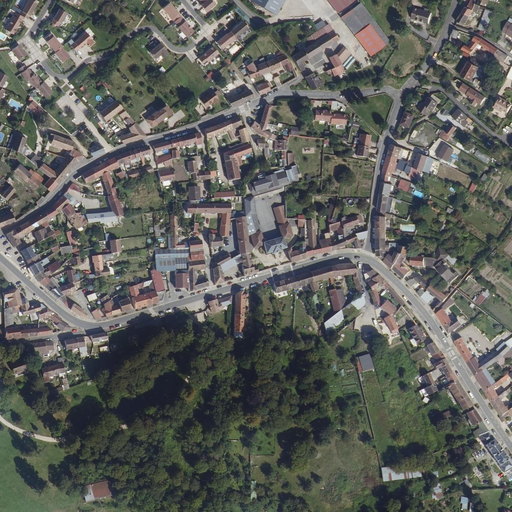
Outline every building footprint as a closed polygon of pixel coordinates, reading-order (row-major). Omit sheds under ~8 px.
[(20,14),(23,16),(27,18),(37,2),(34,0),(28,0),(22,10),(23,11),(20,14)] [(210,9),(219,1),(218,0),(207,0),(204,2),(210,9)] [(285,0),(248,0),(276,16),(285,0)] [(351,0),(327,0),(336,12),(351,0)] [(465,25),(473,12),(476,3),(471,1),(468,8),(466,7),(456,22),(465,25)] [(389,41),(360,2),(340,17),(369,56),(389,41)] [(179,17),(170,7),(167,5),(163,8),(174,22),(179,17)] [(181,16),(172,5),(170,7),(179,17),(181,16)] [(60,23),(67,12),(59,8),(51,21),(57,25),(59,22),(60,23)] [(429,23),(432,13),(429,12),(424,11),(414,8),(411,19),(429,23)] [(13,33),(23,16),(20,14),(16,11),(5,29),(13,33)] [(248,27),(242,20),(239,24),(244,31),(248,27)] [(314,25),(317,30),(325,25),(322,20),(314,25)] [(187,25),(184,21),(183,22),(185,24),(193,32),(190,28),(191,28),(188,24),(187,25)] [(511,24),(508,22),(502,32),(511,37),(511,24)] [(193,32),(185,24),(179,28),(187,37),(193,32)] [(244,31),(239,24),(229,32),(235,39),(236,40),(239,37),(238,35),(244,31)] [(302,61),(337,39),(328,24),(325,25),(317,30),(310,35),(314,41),(291,56),(299,68),(302,66),(304,65),(302,61)] [(461,40),(464,33),(454,29),(451,37),(461,40)] [(61,46),(62,46),(50,32),(45,37),(47,40),(46,41),(55,51),(61,46)] [(235,39),(229,32),(227,34),(226,34),(216,43),(221,49),(232,40),(232,41),(235,39)] [(89,40),(84,34),(75,42),(79,47),(80,48),(86,42),(89,46),(91,43),(89,40)] [(479,44),(482,39),(476,37),(473,41),(474,41),(469,48),(465,46),(462,50),(471,55),(479,44)] [(506,55),(482,39),(479,44),(495,55),(494,57),(502,62),(506,55)] [(168,53),(160,43),(153,48),(159,55),(160,54),(163,57),(168,53)] [(25,54),(19,44),(11,49),(18,59),(25,54)] [(69,56),(61,46),(55,51),(54,52),(62,62),(69,56)] [(207,62),(218,53),(212,46),(198,59),(202,65),(206,62),(207,62)] [(337,57),(344,48),(342,46),(335,54),(337,57)] [(159,55),(153,48),(149,52),(155,59),(159,55)] [(340,64),(350,54),(344,48),(337,57),(340,64)] [(293,69),(290,62),(280,50),(277,54),(278,57),(265,61),(270,70),(283,65),(287,72),(293,69)] [(337,57),(335,54),(328,57),(331,65),(327,67),(328,70),(326,71),(327,74),(331,72),(333,76),(343,71),(340,64),(337,57)] [(484,94),(488,85),(479,80),(487,65),(476,58),(472,59),(470,62),(469,61),(461,75),(474,83),(473,86),(484,94)] [(260,74),(257,65),(254,66),(249,59),(244,64),(243,62),(238,68),(244,77),(248,75),(250,79),(260,74)] [(270,70),(265,61),(257,65),(260,74),(270,70)] [(167,79),(156,66),(153,68),(155,71),(164,81),(167,79)] [(42,82),(34,72),(32,74),(28,67),(20,72),(25,80),(27,78),(35,88),(36,87),(42,82)] [(146,78),(155,71),(153,68),(148,72),(145,75),(144,76),(146,78)] [(322,85),(316,73),(314,75),(312,72),(304,76),(310,89),(312,89),(322,85)] [(220,90),(230,82),(227,78),(217,86),(220,90)] [(51,91),(43,81),(42,82),(36,87),(45,97),(51,91)] [(108,89),(111,86),(105,81),(103,84),(108,89)] [(240,93),(232,81),(230,82),(220,90),(227,99),(240,93)] [(266,83),(266,82),(256,87),(259,94),(270,90),(269,87),(266,83)] [(486,98),(473,88),(464,84),(461,90),(465,92),(468,93),(467,95),(473,99),(471,103),(476,106),(478,102),(481,105),(486,98)] [(219,100),(217,98),(218,97),(217,96),(220,93),(217,89),(214,92),(212,90),(200,100),(206,106),(212,102),(214,104),(219,100)] [(255,96),(249,89),(240,93),(243,101),(255,96)] [(243,101),(240,93),(227,99),(232,106),(243,101)] [(442,101),(432,95),(430,98),(439,103),(439,104),(442,101)] [(433,111),(437,106),(439,103),(430,98),(429,97),(424,104),(422,103),(418,109),(427,115),(431,110),(433,111)] [(508,113),(511,105),(511,104),(508,103),(509,102),(504,99),(503,100),(500,98),(495,107),(499,109),(498,110),(503,113),(504,111),(508,113)] [(106,121),(122,108),(115,99),(99,112),(106,121)] [(152,126),(166,115),(167,116),(171,112),(166,105),(157,112),(156,111),(146,118),(152,126)] [(267,124),(272,106),(266,105),(261,121),(267,124)] [(461,124),(468,116),(459,109),(452,117),(461,124)] [(146,136),(124,110),(122,112),(127,118),(124,120),(130,126),(128,128),(131,132),(118,137),(123,143),(146,136)] [(331,114),(331,111),(320,110),(320,111),(315,110),(314,120),(330,121),(331,114)] [(410,128),(414,115),(406,112),(401,125),(410,128)] [(345,125),(345,116),(338,116),(338,114),(331,114),(330,121),(330,124),(345,125)] [(242,125),(239,117),(229,121),(232,129),(233,128),(242,125)] [(232,129),(229,121),(212,127),(215,135),(228,130),(231,139),(235,138),(233,134),(232,129)] [(266,130),(267,124),(261,121),(259,125),(254,122),(250,127),(258,135),(274,140),(276,136),(265,131),(266,130)] [(88,128),(84,123),(78,128),(82,133),(88,128)] [(448,141),(457,128),(452,125),(447,132),(443,130),(439,136),(448,141)] [(207,139),(212,137),(214,136),(215,135),(212,127),(204,130),(207,139)] [(299,136),(299,128),(291,127),(290,135),(299,136)] [(249,141),(246,128),(238,130),(238,132),(239,136),(241,144),(249,141)] [(370,142),(371,135),(359,133),(357,146),(358,146),(368,147),(370,148),(371,142),(370,142)] [(24,155),(27,145),(23,143),(25,137),(16,134),(11,148),(20,152),(24,155)] [(82,155),(74,150),(75,147),(72,145),(73,141),(53,134),(51,140),(50,143),(70,150),(68,153),(76,159),(78,160),(82,155)] [(190,143),(195,142),(194,134),(182,137),(185,145),(187,144),(190,143)] [(180,146),(178,138),(170,140),(172,148),(180,146)] [(172,148),(170,140),(152,145),(156,152),(172,148)] [(286,145),(288,141),(281,141),(279,140),(279,145),(276,145),(276,148),(278,148),(278,150),(281,150),(286,151),(286,145)] [(237,166),(253,161),(249,145),(250,144),(249,141),(241,144),(242,146),(222,153),(227,180),(239,179),(237,166)] [(105,151),(102,148),(98,144),(86,149),(93,156),(105,151)] [(403,151),(403,148),(392,144),(390,151),(395,152),(393,157),(398,158),(399,158),(401,151),(403,151)] [(448,162),(455,150),(445,144),(438,157),(448,162)] [(150,154),(148,146),(138,149),(140,157),(150,154)] [(367,154),(368,147),(358,146),(356,157),(368,159),(369,154),(367,154)] [(0,158),(6,161),(11,148),(4,147),(0,156),(0,158)] [(140,157),(138,149),(133,150),(135,159),(136,161),(141,160),(140,157)] [(478,149),(475,155),(486,162),(490,156),(478,149)] [(130,160),(127,152),(121,154),(124,162),(125,165),(129,164),(131,168),(132,167),(130,160)] [(76,159),(68,153),(65,157),(73,163),(76,159)] [(430,174),(435,159),(428,156),(419,153),(415,164),(409,162),(408,165),(419,170),(430,174)] [(42,162),(43,161),(35,154),(29,160),(38,167),(42,162)] [(124,162),(121,154),(113,157),(118,166),(119,166),(121,165),(120,164),(124,162)] [(396,170),(398,163),(396,162),(398,158),(393,157),(388,155),(384,169),(393,172),(394,169),(396,170)] [(165,161),(163,156),(158,158),(155,159),(157,164),(164,161),(165,161)] [(66,171),(73,163),(65,157),(58,165),(66,171)] [(118,166),(113,157),(107,161),(111,170),(113,169),(118,166)] [(111,170),(107,161),(100,165),(104,174),(108,171),(111,170)] [(197,172),(195,161),(186,162),(188,174),(192,173),(197,172)] [(64,174),(56,168),(54,171),(42,162),(38,167),(49,176),(57,183),(64,174)] [(43,178),(34,170),(34,171),(30,168),(27,171),(19,163),(13,170),(34,189),(43,178)] [(156,169),(156,165),(157,164),(145,167),(147,172),(156,169)] [(66,171),(58,165),(56,168),(64,174),(66,171)] [(104,174),(100,165),(91,170),(94,178),(101,175),(104,174)] [(415,179),(419,170),(408,165),(406,171),(410,173),(409,177),(415,179)] [(298,179),(295,166),(286,168),(272,172),(273,174),(286,170),(289,169),(292,181),(298,179)] [(289,169),(286,170),(273,174),(250,180),(251,182),(247,184),(249,191),(253,190),(254,192),(285,183),(292,181),(289,169)] [(94,178),(91,170),(81,175),(85,183),(94,178)] [(125,176),(124,174),(121,170),(115,173),(118,180),(125,176)] [(174,180),(174,178),(173,170),(159,171),(160,181),(174,180)] [(110,177),(108,171),(104,174),(101,175),(103,180),(110,177)] [(208,172),(208,171),(197,172),(192,173),(193,181),(209,179),(209,178),(208,172)] [(483,183),(488,176),(485,174),(480,181),(483,183)] [(50,191),(57,183),(49,176),(42,185),(50,191)] [(13,181),(8,177),(5,180),(10,185),(13,181)] [(116,194),(110,177),(103,180),(108,196),(116,194)] [(408,192),(410,185),(411,182),(401,180),(398,188),(408,192)] [(78,192),(80,188),(76,186),(72,182),(68,187),(78,192)] [(390,197),(393,185),(389,184),(382,182),(380,194),(390,197)] [(473,182),(469,191),(473,193),(478,184),(473,182)] [(9,196),(14,189),(10,185),(1,195),(6,199),(9,196)] [(199,200),(199,187),(188,187),(188,201),(195,201),(199,200)] [(77,201),(65,192),(62,195),(70,203),(73,206),(77,201)] [(123,215),(116,194),(108,196),(107,197),(111,211),(101,213),(85,214),(87,222),(88,223),(99,221),(99,223),(116,221),(114,217),(123,215)] [(390,214),(393,198),(390,197),(380,194),(378,210),(390,214)] [(70,203),(62,195),(58,199),(64,207),(68,203),(69,204),(70,203)] [(245,217),(255,213),(253,199),(257,199),(256,196),(243,200),(244,211),(245,217)] [(16,198),(9,202),(12,206),(19,202),(16,198)] [(64,207),(58,199),(55,202),(61,210),(64,207)] [(195,213),(195,204),(195,201),(188,201),(183,202),(183,205),(183,209),(184,215),(188,215),(188,213),(195,213)] [(61,210),(55,202),(52,206),(57,213),(61,210)] [(74,212),(69,204),(68,203),(64,207),(61,210),(67,217),(74,212)] [(245,217),(244,211),(230,213),(230,204),(203,204),(195,204),(195,213),(200,213),(204,213),(221,213),(221,215),(220,218),(219,232),(219,235),(218,237),(221,237),(227,236),(228,229),(229,226),(230,219),(235,218),(245,217)] [(287,219),(285,218),(285,204),(273,208),(277,221),(278,226),(288,223),(287,219)] [(45,220),(57,213),(52,206),(49,208),(40,214),(32,219),(36,227),(41,223),(45,220)] [(387,238),(386,217),(391,217),(391,214),(390,214),(378,210),(376,223),(376,238),(387,238)] [(0,225),(15,221),(12,212),(12,211),(8,213),(0,216),(0,215),(0,225)] [(74,213),(74,212),(67,217),(76,229),(83,225),(83,224),(74,213)] [(87,222),(85,214),(80,214),(79,212),(74,213),(83,224),(87,222)] [(250,234),(260,231),(255,213),(245,217),(247,235),(250,234)] [(177,234),(177,216),(169,215),(169,229),(163,229),(163,235),(164,235),(177,234)] [(349,227),(363,223),(360,215),(345,220),(341,221),(342,227),(344,238),(351,235),(349,227)] [(247,235),(245,217),(235,218),(235,225),(238,247),(227,254),(230,259),(233,257),(238,255),(249,252),(247,235)] [(17,239),(32,229),(28,221),(5,234),(13,247),(20,242),(17,239)] [(344,238),(342,227),(341,221),(336,223),(333,224),(328,225),(329,231),(337,230),(338,239),(333,241),(333,242),(335,250),(346,245),(344,238)] [(282,237),(283,239),(292,237),(288,223),(278,226),(281,237),(282,237)] [(163,235),(163,229),(159,229),(158,225),(154,225),(154,235),(163,235)] [(51,235),(54,233),(52,230),(47,232),(45,227),(43,228),(33,232),(37,242),(51,235)] [(316,246),(314,228),(307,228),(307,239),(307,247),(305,248),(305,257),(317,254),(316,246)] [(260,231),(250,234),(254,248),(263,245),(262,243),(263,242),(260,231)] [(365,239),(366,232),(355,234),(354,234),(351,235),(344,238),(346,245),(353,242),(355,249),(361,249),(358,241),(365,239)] [(177,247),(177,234),(164,235),(164,237),(167,237),(167,249),(170,249),(170,248),(172,248),(177,248),(177,247)] [(221,246),(221,237),(218,237),(214,238),(213,235),(208,234),(210,247),(221,246)] [(407,255),(416,234),(412,234),(407,247),(399,246),(398,252),(402,254),(407,255)] [(262,243),(263,245),(266,254),(271,252),(271,254),(281,251),(280,250),(285,248),(283,239),(282,237),(281,237),(263,242),(262,243)] [(329,243),(329,237),(324,238),(324,240),(319,241),(319,245),(321,253),(331,251),(329,243)] [(391,248),(391,243),(387,243),(387,238),(376,238),(377,250),(387,250),(387,248),(391,248)] [(110,253),(120,252),(119,240),(109,241),(110,253)] [(202,248),(200,240),(188,241),(189,249),(189,250),(202,248)] [(305,257),(305,248),(305,243),(304,242),(298,242),(298,250),(297,250),(298,261),(305,259),(305,257)] [(60,249),(59,247),(58,244),(50,248),(52,251),(50,252),(51,254),(60,249)] [(71,250),(71,245),(70,245),(59,247),(60,249),(61,255),(71,252),(71,250)] [(33,254),(29,246),(20,251),(24,258),(33,254)] [(447,262),(445,260),(451,254),(440,246),(435,258),(412,256),(411,261),(410,261),(409,263),(411,263),(411,265),(424,266),(425,265),(436,266),(438,269),(438,270),(448,281),(449,281),(451,283),(459,276),(456,272),(455,274),(446,264),(447,262)] [(174,270),(174,258),(173,257),(172,248),(170,248),(170,249),(167,249),(158,249),(154,250),(154,254),(154,265),(155,269),(155,271),(159,271),(174,270)] [(186,262),(186,257),(189,254),(189,250),(189,249),(178,249),(177,248),(172,248),(173,257),(174,258),(174,270),(187,270),(186,262)] [(203,260),(202,248),(189,250),(189,254),(186,257),(186,262),(203,260)] [(298,261),(297,250),(291,251),(290,248),(288,252),(291,263),(298,261)] [(384,261),(389,254),(387,254),(387,251),(391,251),(392,248),(391,248),(387,248),(387,250),(377,250),(378,256),(384,261)] [(392,259),(389,258),(392,255),(394,256),(396,251),(391,251),(389,254),(384,261),(388,265),(392,259)] [(399,259),(402,254),(398,252),(396,251),(394,256),(392,255),(389,258),(392,259),(388,265),(392,268),(399,259)] [(251,262),(249,252),(238,255),(233,257),(236,261),(238,265),(241,265),(243,276),(254,273),(252,267),(252,265),(251,262)] [(35,257),(37,257),(36,255),(34,256),(33,254),(24,258),(26,262),(35,257)] [(221,264),(227,261),(230,259),(227,254),(214,261),(215,262),(217,266),(221,264)] [(100,255),(91,256),(92,262),(93,262),(94,270),(102,269),(101,268),(101,261),(100,259),(100,255)] [(79,263),(78,256),(72,257),(68,259),(69,263),(72,263),(73,266),(79,263)] [(37,261),(35,257),(26,262),(29,267),(40,261),(39,260),(37,261)] [(41,267),(49,261),(46,257),(40,261),(29,267),(31,272),(41,267)] [(411,269),(404,261),(399,259),(392,268),(404,279),(411,269)] [(50,273),(59,267),(56,260),(47,267),(50,273)] [(204,269),(203,260),(186,262),(187,270),(187,271),(195,270),(201,269),(204,269)] [(223,282),(222,269),(221,264),(217,266),(212,269),(214,285),(223,282)] [(348,275),(345,264),(335,265),(329,267),(332,277),(348,275)] [(360,287),(354,264),(345,264),(348,275),(352,275),(353,277),(352,278),(355,288),(360,287)] [(42,270),(41,267),(31,272),(33,276),(42,270)] [(50,273),(47,267),(42,270),(33,276),(37,280),(38,282),(46,276),(50,273)] [(332,277),(329,267),(310,272),(313,285),(316,284),(315,281),(330,277),(332,277)] [(75,280),(73,269),(66,270),(67,276),(68,283),(75,280)] [(164,290),(159,271),(155,271),(155,269),(150,270),(149,270),(151,280),(152,279),(158,302),(161,301),(164,290)] [(377,275),(372,269),(364,274),(366,281),(371,279),(377,275)] [(188,288),(187,271),(187,270),(174,270),(175,288),(188,288)] [(195,282),(195,270),(187,271),(188,288),(188,291),(207,286),(206,279),(200,281),(195,282)] [(313,285),(310,272),(291,278),(294,288),(309,283),(311,292),(315,291),(313,285)] [(382,284),(385,282),(377,275),(371,279),(376,288),(382,284)] [(58,286),(51,276),(48,279),(55,287),(55,288),(58,286)] [(432,284),(421,276),(409,280),(407,282),(412,287),(418,282),(428,290),(432,284)] [(294,288),(291,278),(273,283),(275,293),(294,288)] [(55,287),(48,279),(41,284),(48,291),(55,287)] [(158,302),(152,279),(151,280),(143,282),(142,286),(142,287),(148,285),(150,292),(147,293),(150,304),(158,302)] [(376,288),(371,279),(366,281),(371,291),(376,288)] [(75,291),(71,282),(66,284),(69,293),(75,291)] [(139,295),(137,287),(142,286),(143,282),(128,287),(134,308),(145,305),(142,294),(139,295)] [(69,293),(66,284),(55,288),(55,287),(48,291),(57,298),(64,295),(69,293)] [(448,297),(432,284),(428,290),(435,296),(441,300),(437,305),(436,303),(432,307),(435,311),(448,297)] [(396,294),(389,285),(387,289),(394,297),(396,294)] [(20,299),(17,288),(2,292),(4,302),(7,301),(8,308),(9,307),(15,306),(27,303),(26,299),(25,298),(20,299)] [(379,300),(376,288),(371,291),(369,292),(374,305),(377,304),(380,307),(384,302),(380,298),(379,300)] [(335,291),(335,289),(329,291),(334,315),(340,310),(335,291)] [(346,306),(341,289),(335,291),(340,310),(346,306)] [(428,303),(435,296),(428,290),(425,292),(421,297),(428,303)] [(242,337),(245,296),(247,296),(248,295),(248,294),(248,293),(247,292),(245,292),(245,291),(236,293),(234,337),(242,337)] [(122,299),(120,292),(110,299),(108,300),(110,315),(121,312),(119,304),(111,306),(113,304),(113,302),(117,299),(118,301),(122,299)] [(94,293),(86,295),(89,301),(96,298),(94,293)] [(110,299),(107,294),(101,297),(103,304),(108,300),(110,299)] [(404,303),(396,294),(394,297),(401,306),(404,303)] [(63,304),(66,298),(64,295),(57,298),(63,304)] [(343,321),(363,306),(364,301),(362,295),(358,298),(346,306),(340,310),(343,321)] [(130,310),(127,297),(122,299),(118,301),(119,304),(121,312),(130,310)] [(221,306),(229,304),(227,297),(209,303),(212,313),(222,310),(221,306)] [(72,303),(66,298),(63,304),(69,309),(72,303)] [(396,328),(392,318),(391,317),(393,315),(391,313),(395,309),(386,300),(384,302),(380,307),(388,316),(383,319),(390,330),(391,330),(396,328)] [(41,311),(40,304),(29,307),(28,305),(27,303),(15,306),(16,312),(21,311),(22,315),(30,314),(31,320),(34,320),(34,325),(38,324),(39,319),(37,312),(41,311)] [(86,313),(72,303),(69,309),(78,316),(87,318),(88,317),(86,313)] [(53,313),(47,307),(45,308),(41,304),(40,304),(41,311),(37,312),(39,319),(41,318),(46,317),(48,316),(53,313)] [(10,320),(9,307),(8,308),(4,309),(4,328),(12,327),(12,320),(10,320)] [(101,318),(95,309),(91,312),(94,319),(101,318)] [(462,324),(457,318),(452,322),(443,309),(436,314),(446,327),(445,328),(449,333),(462,324)] [(343,321),(340,310),(334,315),(323,323),(326,334),(343,321)] [(61,319),(53,313),(48,316),(48,318),(57,323),(56,326),(62,330),(70,328),(60,320),(61,319)] [(37,336),(36,329),(38,329),(38,325),(38,324),(34,325),(23,326),(24,330),(19,330),(19,338),(37,336)] [(52,333),(52,331),(49,327),(44,328),(43,325),(41,325),(38,325),(38,329),(36,329),(37,336),(47,335),(52,333)] [(425,339),(416,325),(408,330),(413,338),(416,343),(417,344),(425,339)] [(19,330),(18,327),(12,327),(4,328),(4,338),(4,340),(19,338),(19,330)] [(340,347),(353,337),(346,328),(333,338),(340,347)] [(107,340),(106,333),(90,336),(92,343),(107,340)] [(86,350),(83,337),(77,338),(78,348),(79,351),(79,352),(86,350)] [(486,368),(503,357),(498,351),(480,364),(475,357),(474,357),(471,353),(473,352),(473,351),(472,350),(470,350),(469,350),(462,337),(455,341),(475,376),(483,370),(486,368)] [(78,348),(77,338),(64,340),(66,350),(72,349),(78,348)] [(53,350),(52,341),(44,342),(32,344),(33,350),(36,359),(44,357),(43,354),(48,352),(48,350),(53,350)] [(438,352),(433,342),(426,346),(431,355),(432,355),(438,352)] [(503,357),(511,349),(505,342),(497,349),(498,351),(503,357)] [(506,360),(511,354),(511,349),(503,357),(506,360)] [(448,364),(440,351),(438,352),(432,355),(436,362),(433,364),(436,369),(440,367),(447,364),(448,364)] [(373,368),(369,354),(354,358),(358,372),(373,368)] [(62,379),(64,385),(65,389),(69,388),(65,372),(63,363),(64,363),(63,357),(58,358),(59,362),(56,362),(59,374),(60,377),(63,376),(63,379),(62,379)] [(26,370),(23,360),(10,364),(13,374),(26,370)] [(59,374),(56,362),(53,363),(54,366),(46,367),(49,376),(59,374)] [(452,372),(447,364),(440,367),(445,377),(452,372)] [(46,367),(46,366),(41,367),(45,383),(50,381),(49,376),(46,367)] [(496,383),(486,368),(483,370),(493,386),(496,383)] [(493,386),(483,370),(475,376),(485,391),(493,386)] [(456,380),(452,372),(445,377),(446,379),(448,382),(444,384),(443,385),(443,387),(444,386),(456,380)] [(499,396),(495,389),(503,382),(510,376),(511,378),(511,372),(510,375),(509,373),(496,383),(493,386),(485,391),(492,402),(499,396)] [(433,384),(428,373),(422,376),(427,387),(433,384)] [(474,409),(456,380),(444,386),(446,389),(449,388),(463,411),(467,409),(468,412),(474,409)] [(427,395),(436,390),(433,384),(427,387),(424,388),(427,395)] [(511,408),(509,404),(506,407),(502,400),(509,394),(506,391),(499,396),(492,402),(502,417),(509,411),(511,408)] [(481,419),(474,409),(468,412),(465,413),(469,419),(468,420),(468,421),(468,423),(469,424),(470,425),(472,426),(473,425),(473,426),(479,422),(481,419)] [(443,419),(451,416),(449,411),(441,414),(443,419)] [(511,468),(511,464),(488,431),(478,435),(503,473),(511,468)] [(422,476),(420,463),(382,468),(383,482),(422,476)] [(118,494),(115,479),(109,480),(109,478),(89,482),(93,499),(118,494)]
